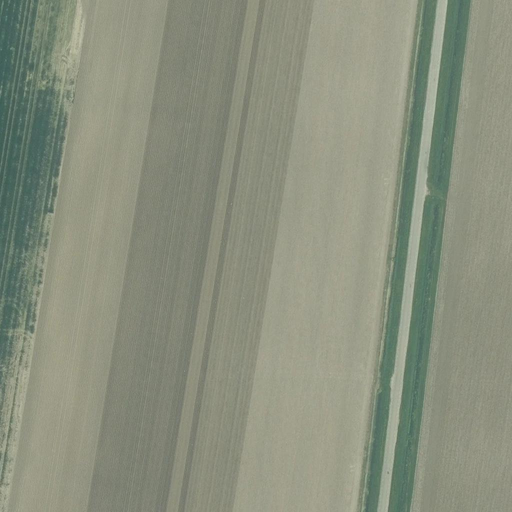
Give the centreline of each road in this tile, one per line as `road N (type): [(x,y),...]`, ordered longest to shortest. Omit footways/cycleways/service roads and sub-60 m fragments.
road 1 (track): [(0,511),(80,0)]
road 2 (unclassified): [(381,511),(442,0)]
